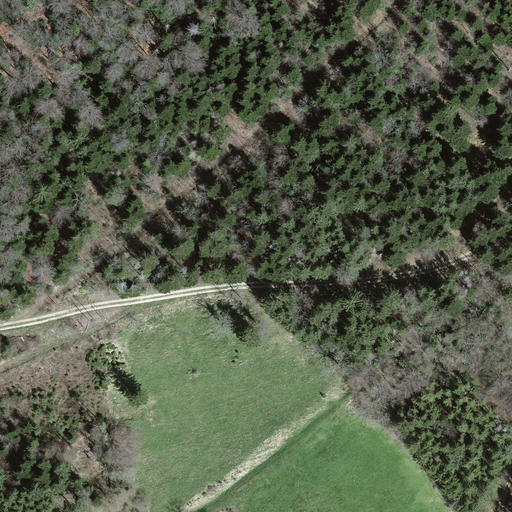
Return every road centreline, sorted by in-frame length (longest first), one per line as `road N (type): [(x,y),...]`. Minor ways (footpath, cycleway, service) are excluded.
road 1 (track): [(511,235),(419,274),(188,291),(13,326)]
road 2 (track): [(13,326),(229,157),(393,0)]
road 3 (track): [(143,300),(0,370)]
road 4 (track): [(419,274),(456,246),(511,173)]
